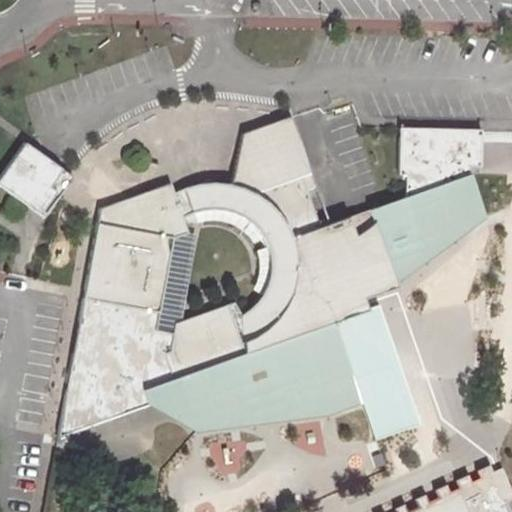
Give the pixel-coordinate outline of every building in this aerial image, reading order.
[(197,194),(185,198),(175,203),(172,195),(169,185),(99,209),(59,437),(107,420),(104,413),(111,410),(114,418),(178,396),(175,388),(181,386),(183,394),(194,426),(200,424),(216,418),(219,427),(253,415),(239,374),(270,363),(288,413),(323,401),(324,407),(359,395),(333,323),(366,311),(362,300),(394,289),(384,259),(387,251),(392,245),(398,238),(404,233),(411,228),(423,262),(458,251),(454,238),(486,227),(468,174),(466,175),(467,167),(479,168),(480,131),(398,130),(397,177),(404,177),(403,196),(400,197),(402,201),(395,204),(389,208),(382,212),(376,215),(370,220),(366,208),(315,225),(305,194),(299,179),(308,176),(288,119),(241,135),(229,188),(228,195),(221,194),(209,193),(197,194)] [(52,187),(62,172),(24,146),(0,179),(0,189),(41,218),(59,192),(58,191),(52,187)] [(63,195),(73,180),(62,172),(52,187),(58,191),(59,192),(63,195)] [(314,191),(308,176),(299,179),(305,194),(314,191)] [(209,193),(221,194),(228,195),(229,188),(222,186),(208,185),(195,187),(182,191),(172,195),(175,203),(185,198),(197,194),(209,193)] [(400,197),(366,208),(370,220),(376,215),(382,212),(389,208),(395,204),(402,201),(400,197)] [(394,289),(423,262),(411,228),(404,233),(398,238),(392,245),(387,251),(384,259),(394,289)] [(379,307),(366,311),(333,323),(359,395),(361,402),(375,441),(420,425),(379,307)] [(288,413),(270,363),(239,374),(253,415),(219,427),(256,423),(327,414),(324,407),(323,401),(288,413)] [(183,394),(181,386),(175,388),(178,396),(183,394)] [(327,414),(361,402),(359,395),(324,407),(327,414)] [(107,420),(114,418),(111,410),(104,413),(107,420)] [(196,430),(219,427),(216,418),(200,424),(194,426),(195,427),(196,430)] [(374,510),(374,511),(511,511),(511,506),(503,474),(374,510)]
